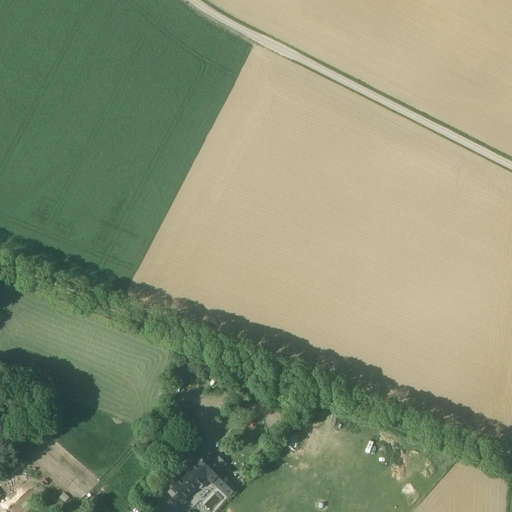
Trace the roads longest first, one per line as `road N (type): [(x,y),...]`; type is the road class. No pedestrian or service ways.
road 1 (track): [(0,263),(508,462)]
road 2 (unclassified): [(511,166),(191,0)]
